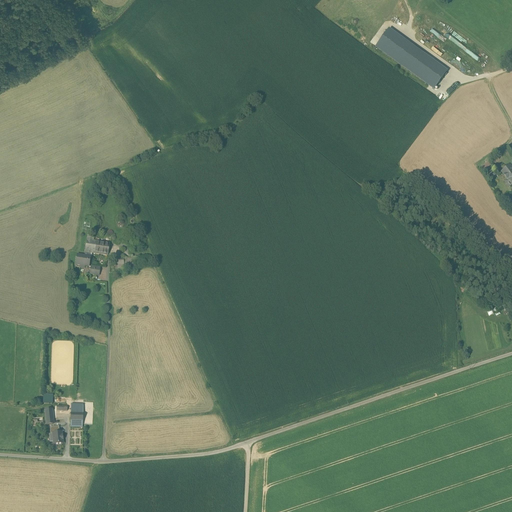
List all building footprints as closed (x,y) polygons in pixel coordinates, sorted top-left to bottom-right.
[(422,26),(473,63),(475,60),(484,66),(486,62),(460,43),(458,46),(425,22),(422,26)] [(436,89),(450,69),(390,29),(376,48),(436,89)] [(511,187),(511,167),(510,165),(501,172),(507,180),(504,182),(510,190),(511,187)] [(492,180),(498,176),(493,169),(487,174),(492,180)] [(108,256),(110,243),(94,240),(94,237),(87,236),(84,253),(108,256)] [(89,268),(91,256),(77,254),(75,266),(80,266),(79,269),(84,269),(84,267),(89,268)] [(99,277),(101,268),(91,266),(89,275),(99,277)] [(52,404),(52,395),(43,395),(43,404),(52,404)] [(70,428),(83,428),(83,405),(71,405),(70,428)] [(53,444),(66,443),(64,423),(54,424),(53,409),(44,410),(46,425),(51,425),(53,444)]
